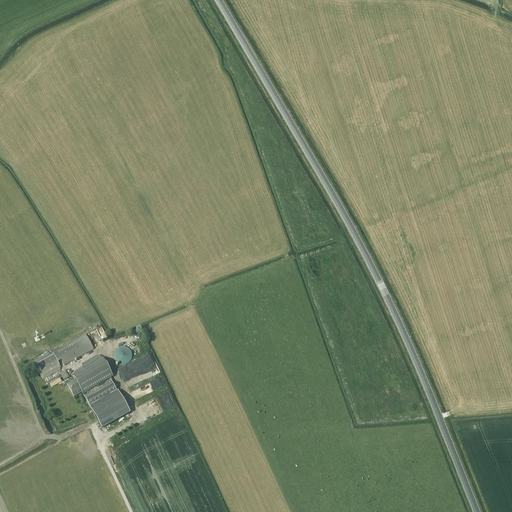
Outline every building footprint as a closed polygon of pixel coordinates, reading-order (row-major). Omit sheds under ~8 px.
[(49,353),(33,362),(35,366),(43,380),(60,370),(59,368),(60,367),(58,362),(61,360),(63,362),(64,365),(93,349),(86,335),(85,335),(61,348),(59,349),(52,353),(50,355),(49,353)] [(125,348),(123,348),(120,348),(118,349),(116,351),(114,353),(114,355),(114,358),(114,361),(116,363),(118,364),(120,365),(123,366),(125,365),(128,364),(130,363),(131,361),(132,358),(132,355),(131,353),(130,351),(128,349),(125,348)] [(102,358),(97,356),(94,358),(81,365),(82,367),(78,370),(79,372),(72,376),(75,381),(67,385),(73,397),(82,392),(103,428),(130,412),(118,391),(117,391),(110,379),(88,392),(88,391),(113,377),(102,358)] [(128,383),(144,375),(139,364),(134,366),(132,363),(121,368),(128,383)] [(60,374),(64,380),(69,377),(65,370),(60,374)] [(159,378),(160,380),(156,382),(157,383),(153,385),(155,389),(165,385),(161,378),(159,378)] [(165,409),(174,406),(168,392),(145,402),(149,411),(145,413),(148,418),(155,415),(153,411),(154,411),(152,407),(158,404),(160,409),(164,407),(165,409)]
